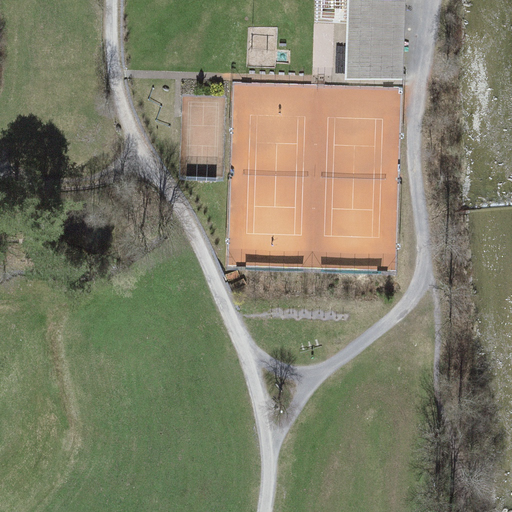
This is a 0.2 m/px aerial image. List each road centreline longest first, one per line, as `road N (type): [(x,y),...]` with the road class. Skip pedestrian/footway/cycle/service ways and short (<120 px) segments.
road 1 (track): [(438,0),(415,132),(431,271),(421,285)]
road 2 (track): [(115,84),(142,156),(230,318)]
road 3 (track): [(230,318),(258,388),(270,463)]
road 4 (track): [(142,156),(113,172),(76,178),(0,174)]
road 5 (track): [(421,285),(404,311),(323,378)]
